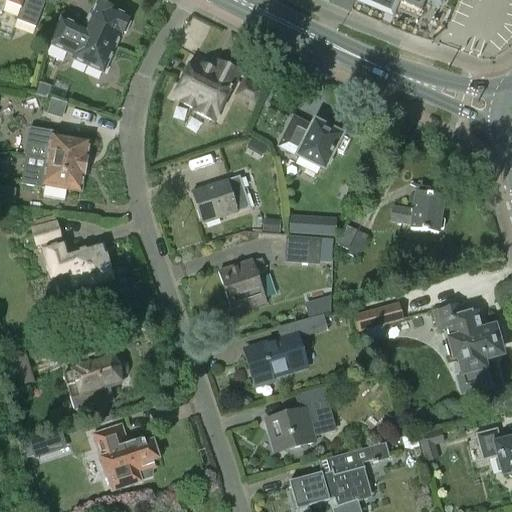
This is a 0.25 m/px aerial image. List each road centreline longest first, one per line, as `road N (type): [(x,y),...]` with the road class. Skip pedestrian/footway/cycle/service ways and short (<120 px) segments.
road 1 (residential): [(240,511),(126,147),(141,75),(190,0)]
road 2 (primary): [(220,0),(498,127)]
road 3 (primary): [(507,91),(426,76),(252,0)]
